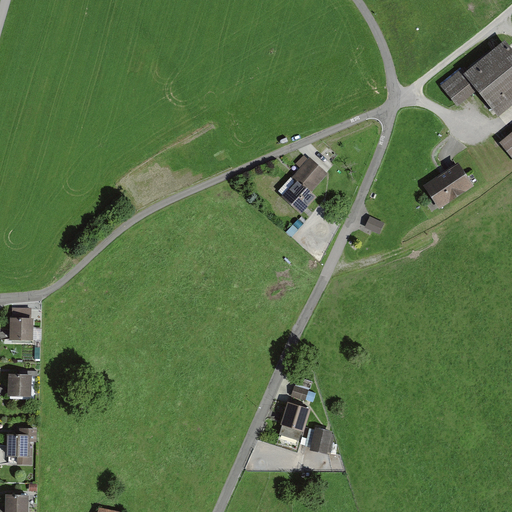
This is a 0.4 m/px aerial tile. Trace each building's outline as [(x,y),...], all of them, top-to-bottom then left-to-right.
[(458,108),(478,92),(499,118),(511,107),(511,51),(505,43),(467,74),(463,69),(441,86),(458,108)] [(511,134),(501,144),(511,158),(511,134)] [(330,174),(311,157),(293,176),(298,181),(282,198),(301,215),(317,198),(312,194),(330,174)] [(425,187),(439,210),(474,188),(459,165),(425,187)] [(385,224),(371,217),(366,228),(380,235),(385,224)] [(33,306),(10,307),(11,342),(34,341),(33,306)] [(34,372),(10,372),(10,395),(34,395),(34,372)] [(313,382),(299,377),(297,384),(311,389),(313,382)] [(294,388),(292,396),(306,400),(309,392),(294,388)] [(310,411),(291,405),(281,434),(300,440),(310,411)] [(316,433),(312,448),(329,452),(333,438),(316,433)] [(36,434),(11,435),(12,463),(36,463),(36,434)] [(30,511),(31,492),(5,491),(3,511),(30,511)]
